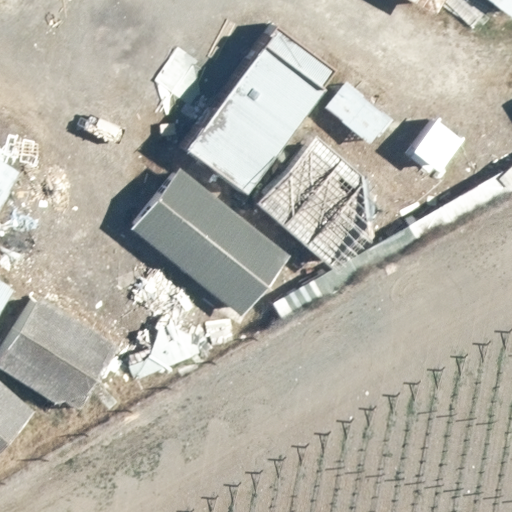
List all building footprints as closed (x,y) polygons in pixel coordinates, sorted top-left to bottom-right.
[(511,0),(432,0),(427,31),(511,46),(511,0)] [(154,95),(180,116),(161,140),(219,186),(231,171),(241,179),(337,61),(290,23),(235,91),(188,53),(154,95)] [(155,114),(35,36),(0,89),(0,105),(67,149),(47,180),(93,209),(155,114)] [(391,97),(343,63),(316,102),(356,131),(340,153),(399,195),(443,135),(391,97)] [(383,198),(301,130),(243,199),(326,267),(383,198)] [(193,174),(167,150),(143,176),(149,182),(117,217),(196,291),(235,249),(246,260),(268,237),(234,205),(222,217),(185,183),(193,174)] [(74,217),(14,177),(0,197),(0,268),(27,287),(74,217)] [(194,295),(93,216),(40,285),(140,363),(194,295)] [(0,294),(9,281),(0,275),(0,294)] [(265,311),(217,276),(197,303),(244,338),(265,311)] [(106,345),(26,292),(0,330),(0,371),(61,412),(106,345)] [(0,431),(22,408),(0,388),(0,431)]
